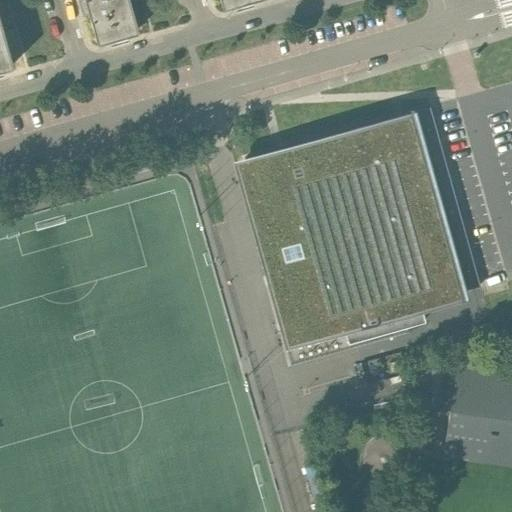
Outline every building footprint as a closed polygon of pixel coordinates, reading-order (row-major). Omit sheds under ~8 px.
[(129,0),(85,0),(97,41),(138,29),(129,0)] [(0,19),(0,68),(13,65),(0,19)] [(433,102),(239,148),(289,358),(430,324),(425,302),(469,291),(436,154),(445,152),(433,102)] [(466,218),(455,220),(459,242),(469,240),(466,218)] [(440,405),(446,365),(427,362),(421,402),(440,405)] [(511,376),(458,369),(446,453),(511,462),(511,376)] [(118,402),(124,411),(134,405),(128,396),(118,402)]
